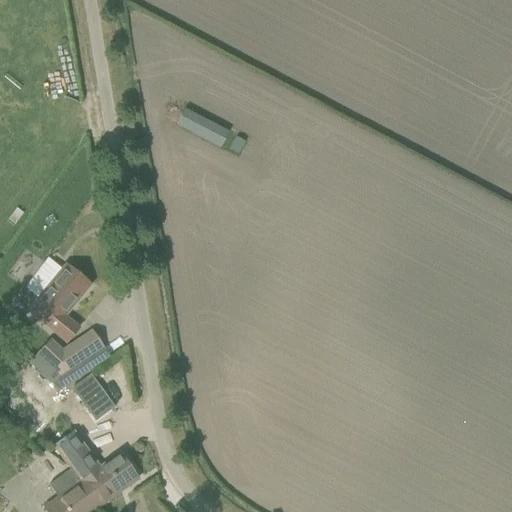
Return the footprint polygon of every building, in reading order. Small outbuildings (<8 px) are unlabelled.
[(176,125),(219,148),(228,133),(184,109),(176,125)] [(235,137),(229,148),(237,153),(244,142),(235,137)] [(50,284),(27,311),(66,343),(79,328),(65,317),(91,286),(75,273),(74,274),(64,266),(61,270),(49,260),(37,273),(50,284)] [(35,355),(59,377),(102,348),(91,332),(63,351),(50,339),(35,355)] [(90,376),(71,389),(84,407),(103,393),(90,376)] [(18,385),(1,402),(34,436),(51,420),(18,385)] [(73,433),(57,445),(73,468),(72,470),(99,507),(137,480),(119,454),(99,469),(73,433)] [(45,509),(47,511),(92,511),(99,507),(72,470),(49,486),(59,500),(45,509)]
